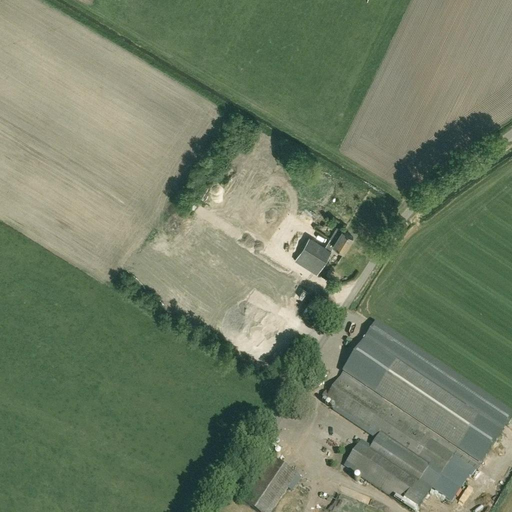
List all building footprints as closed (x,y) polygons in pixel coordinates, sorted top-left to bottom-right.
[(306,178),(294,224),(307,228),(309,218),(317,221),(327,184),(306,178)] [(265,237),(279,206),(266,200),(252,231),(265,237)] [(356,229),(360,238),(365,235),(361,227),(356,229)] [(295,263),(317,276),(334,248),(344,254),(354,238),(343,231),(335,244),(330,241),(325,249),(310,239),(295,263)] [(225,260),(239,267),(243,259),(230,251),(225,260)] [(294,304),(303,296),(293,286),(284,295),(294,304)] [(260,327),(279,338),(284,329),(266,318),(260,327)] [(345,467),(404,506),(412,511),(417,511),(435,485),(423,477),(429,469),(441,477),(455,456),(439,446),(444,439),(482,464),(511,419),(511,412),(377,323),(344,373),(391,404),(387,411),(340,379),(329,395),(326,393),(322,398),(386,441),(378,453),(362,442),(345,467)] [(336,464),(342,455),(335,450),(329,459),(336,464)] [(271,459),(242,501),(256,511),(272,511),(297,476),(271,459)]
